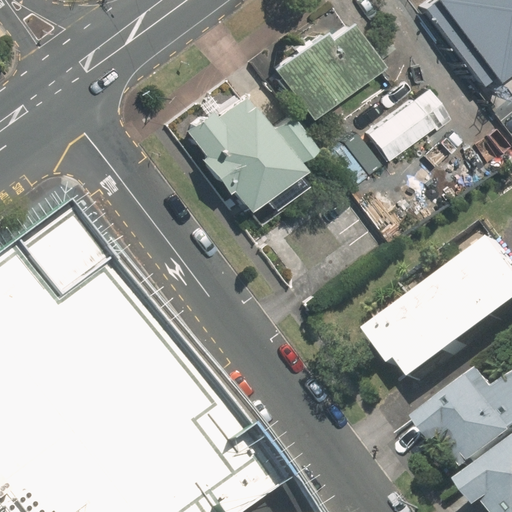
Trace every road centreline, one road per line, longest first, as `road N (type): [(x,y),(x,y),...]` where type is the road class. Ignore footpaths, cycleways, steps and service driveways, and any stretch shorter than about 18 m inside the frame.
road 1 (residential): [(366,511),(53,85)]
road 2 (residential): [(28,0),(81,18),(157,8)]
road 3 (secondary): [(157,8),(53,85)]
